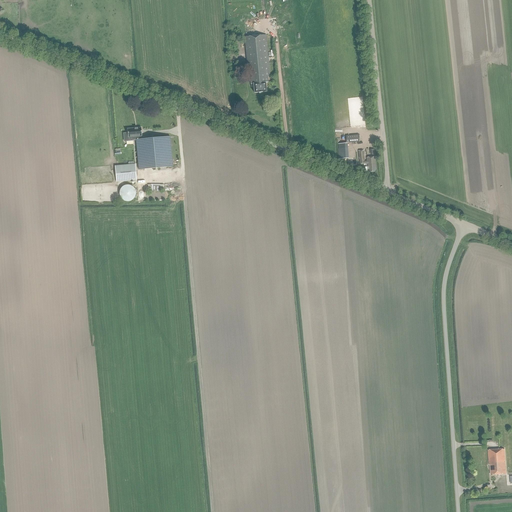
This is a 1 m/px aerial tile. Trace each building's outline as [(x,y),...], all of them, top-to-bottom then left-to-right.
[(270,77),(268,56),(265,35),(244,37),(248,78),(250,78),(250,84),(251,84),(251,88),(253,87),(254,93),(266,92),(265,83),(267,83),(267,77),(270,77)] [(358,86),(337,88),(338,94),(359,92),(358,86)] [(141,136),(142,136),(141,128),(127,129),(127,133),(123,133),(124,141),(136,140),(138,170),(172,167),(170,137),(141,139),(141,136)] [(354,158),(352,134),(337,135),(339,159),(354,158)] [(364,161),(364,160),(363,150),(358,151),(359,164),(367,163),(367,170),(369,170),(369,172),(374,171),(374,170),(376,170),(374,156),(366,157),(366,161),(364,161)] [(135,164),(115,166),(116,182),(136,180),(135,164)] [(135,194),(135,193),(135,192),(135,191),(135,190),(134,189),(134,188),(133,188),(132,187),(131,186),(130,186),(130,185),(129,185),(128,185),(127,185),(126,185),(125,185),(124,186),(123,186),(122,187),(122,188),(121,188),(121,189),(120,189),(120,190),(119,191),(119,192),(119,193),(119,194),(119,195),(120,196),(120,197),(121,198),(122,199),(122,200),(123,200),(124,201),(125,201),(126,201),(127,201),(128,201),(129,201),(130,201),(131,200),(132,200),(133,199),(134,198),(134,197),(135,196),(135,195),(135,194)] [(504,449),(488,450),(489,465),(490,465),(491,475),(506,474),(504,449)]
